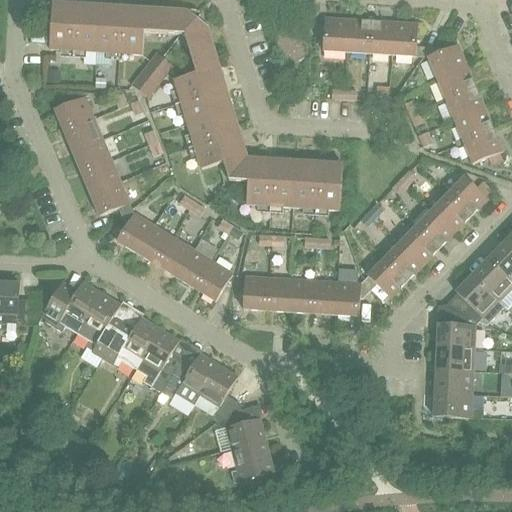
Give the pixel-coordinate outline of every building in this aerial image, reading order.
[(52,4),(50,48),(50,51),(73,52),(76,5),(52,4)] [(99,7),(76,5),(73,52),(96,53),(99,7)] [(122,8),(99,7),(96,53),(119,55),(122,8)] [(144,9),(122,8),(119,55),(142,56),(144,9)] [(186,12),(144,9),(142,56),(143,56),(144,32),(186,35),(197,21),(186,12)] [(323,52),(347,54),(349,22),(325,20),(323,52)] [(186,35),(198,75),(219,68),(207,29),(197,21),(186,35)] [(347,54),(369,55),(371,23),(349,22),(347,54)] [(369,55),(392,57),(394,25),(371,23),(369,55)] [(416,58),(423,58),(430,49),(417,48),(418,27),(394,25),(392,57),(416,58)] [(430,49),(423,58),(428,59),(437,81),(467,68),(458,46),(437,55),(435,49),(430,49)] [(156,54),(146,67),(155,74),(165,61),(156,54)] [(173,68),(165,61),(155,74),(164,80),(173,68)] [(149,82),(155,74),(146,67),(140,75),(149,82)] [(219,68),(198,75),(174,82),(181,103),(226,90),(219,68)] [(437,81),(446,102),(476,89),(467,68),(437,81)] [(164,80),(155,74),(149,82),(157,89),(164,80)] [(139,94),(149,82),(140,75),(131,87),(139,94)] [(148,101),(157,89),(149,82),(139,94),(148,101)] [(377,97),(389,98),(389,89),(377,88),(377,97)] [(446,102),(455,123),(485,110),(476,89),(446,102)] [(233,112),(226,90),(181,103),(188,125),(233,112)] [(332,91),(332,101),(344,101),(344,92),(332,91)] [(356,93),(344,92),(344,101),(356,102),(356,93)] [(114,98),(119,110),(128,106),(124,95),(114,98)] [(55,111),(64,133),(94,121),(85,99),(55,111)] [(130,105),(135,117),(145,113),(140,101),(130,105)] [(414,102),(405,106),(410,117),(419,113),(414,102)] [(455,123),(464,144),(494,131),(485,110),(455,123)] [(240,133),(233,112),(188,125),(194,147),(240,133)] [(423,124),(419,113),(410,117),(415,128),(423,124)] [(64,133),(73,154),(103,142),(94,121),(64,133)] [(149,147),(159,143),(154,131),(144,136),(149,147)] [(503,163),(500,154),(503,153),(494,131),(464,144),(473,166),(488,159),(491,167),(503,163)] [(248,159),(240,133),(194,147),(202,171),(224,164),(229,181),(248,159)] [(419,138),(424,149),(432,145),(427,134),(419,138)] [(73,154),(82,175),(112,163),(103,142),(73,154)] [(159,143),(149,147),(154,159),(164,155),(159,143)] [(246,206),(270,208),(273,161),(248,159),(229,181),(248,183),(246,206)] [(270,208),(293,209),(296,162),(273,161),(270,208)] [(293,209),(316,211),(319,164),(296,162),(293,209)] [(82,175),(90,196),(120,183),(112,163),(82,175)] [(343,165),(319,164),(316,211),(340,212),(343,165)] [(406,187),(414,179),(408,172),(400,180),(406,187)] [(488,201),(485,198),(492,191),(483,183),(476,190),(465,178),(448,196),(471,218),(488,201)] [(400,180),(391,190),(397,196),(406,187),(400,180)] [(90,196),(100,218),(119,210),(122,219),(132,209),(130,205),(129,205),(120,183),(90,196)] [(190,212),(196,204),(184,196),(179,205),(190,212)] [(448,196),(432,212),(455,235),(471,218),(448,196)] [(196,204),(190,212),(200,219),(206,210),(196,204)] [(375,220),(383,211),(377,205),(368,213),(375,220)] [(132,209),(122,219),(126,228),(117,243),(138,255),(155,228),(134,215),(132,209)] [(432,212),(416,228),(439,251),(455,235),(432,212)] [(366,229),(375,220),(368,213),(359,223),(366,229)] [(217,229),(228,237),(234,228),(222,221),(217,229)] [(138,255),(157,267),(174,239),(155,228),(138,255)] [(416,228),(400,244),(423,267),(439,251),(416,228)] [(232,232),(224,247),(236,253),(244,239),(232,232)] [(271,247),(271,237),(259,236),(258,247),(271,247)] [(271,237),(271,247),(284,248),(285,238),(271,237)] [(316,250),(317,239),(305,238),(304,249),(316,250)] [(157,267),(176,279),(193,251),(174,239),(157,267)] [(317,239),(316,250),(329,250),(330,240),(317,239)] [(400,244),(384,260),(407,283),(423,267),(400,244)] [(511,251),(504,244),(488,260),(511,283),(511,251)] [(176,279),(196,291),(213,263),(193,251),(176,279)] [(363,300),(376,287),(390,300),(407,283),(384,260),(367,278),(368,278),(360,286),(337,284),(335,316),(359,318),(360,300),(363,300)] [(511,283),(488,260),(472,277),(499,303),(511,289),(511,283)] [(233,275),(213,263),(196,291),(216,303),(233,275)] [(456,294),(457,295),(446,307),(439,307),(468,316),(469,315),(479,324),(488,327),(504,309),(499,303),(472,277),(456,294)] [(243,311),(267,312),(269,280),(245,279),(243,311)] [(267,312),(290,314),(292,282),(269,280),(267,312)] [(290,314),(312,315),(314,283),(292,282),(290,314)] [(312,315),(335,316),(337,284),(314,283),(312,315)] [(19,286),(0,284),(0,332),(7,333),(7,326),(16,326),(15,334),(28,335),(28,301),(18,301),(19,286)] [(62,333),(66,326),(78,334),(101,295),(83,284),(75,297),(65,291),(45,323),(62,333)] [(86,348),(103,359),(123,326),(113,320),(121,307),(101,295),(78,334),(90,341),(86,348)] [(439,307),(437,349),(474,351),(475,327),(479,324),(469,315),(468,316),(439,307)] [(119,368),(122,363),(135,371),(160,331),(142,319),(134,332),(123,326),(103,359),(119,368)] [(135,371),(136,371),(147,377),(143,383),(161,394),(181,361),(171,356),(179,343),(160,331),(135,371)] [(14,353),(23,358),(29,347),(20,341),(14,353)] [(437,349),(436,372),(473,374),(474,351),(437,349)] [(168,398),(172,401),(175,396),(180,398),(193,406),(194,407),(199,398),(219,367),(218,366),(200,355),(192,368),(181,361),(161,394),(162,394),(158,401),(164,405),(168,398)] [(499,375),(511,375),(511,366),(504,366),(504,373),(499,373),(499,375)] [(219,410),(214,418),(213,420),(217,422),(240,405),(226,397),(237,378),(219,367),(199,398),(219,410)] [(436,372),(435,395),(472,397),(473,374),(436,372)] [(511,375),(501,375),(500,398),(511,397),(511,375)] [(483,411),(471,411),(472,397),(435,395),(434,418),(483,421),(483,411)] [(226,429),(231,450),(266,441),(260,420),(245,424),(240,405),(217,422),(218,423),(220,431),(226,429)] [(275,475),(266,441),(231,450),(237,472),(231,473),(234,485),(240,484),(275,475)] [(24,443),(19,451),(31,458),(36,449),(24,443)] [(61,458),(52,473),(66,482),(75,466),(61,458)] [(146,473),(149,476),(158,463),(154,460),(146,473)] [(136,500),(140,492),(148,479),(137,473),(125,494),(136,500)] [(264,484),(268,497),(292,490),(289,477),(264,484)]
